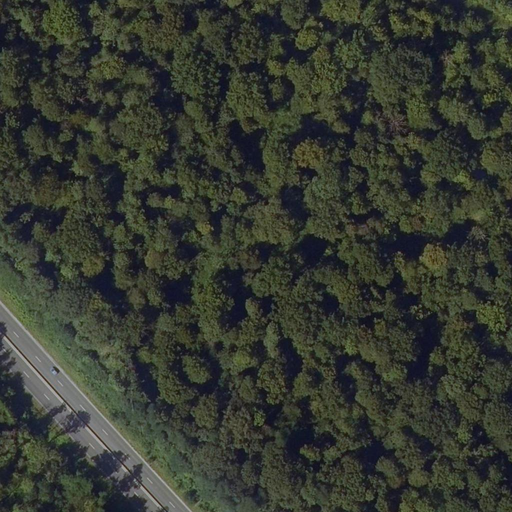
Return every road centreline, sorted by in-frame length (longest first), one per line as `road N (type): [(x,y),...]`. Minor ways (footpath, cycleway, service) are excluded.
road 1 (track): [(495,0),(511,7),(511,508),(495,511)]
road 2 (trunk): [(174,511),(0,319)]
road 3 (trunk): [(0,349),(147,511)]
